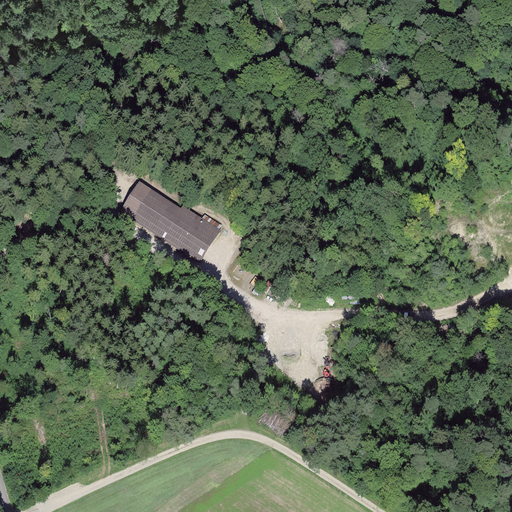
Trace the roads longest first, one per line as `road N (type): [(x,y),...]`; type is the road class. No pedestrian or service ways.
road 1 (track): [(0,261),(103,216),(289,322),(442,315),(476,305),(511,270)]
road 2 (track): [(382,511),(282,444),(240,433),(189,444),(43,511)]
